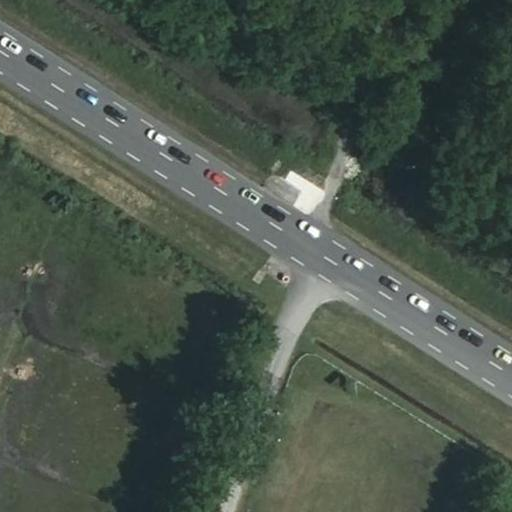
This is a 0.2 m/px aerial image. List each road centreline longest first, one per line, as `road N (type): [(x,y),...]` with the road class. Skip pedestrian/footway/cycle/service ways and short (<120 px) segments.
road 1 (primary): [(511,370),(0,46)]
road 2 (track): [(397,0),(315,245)]
